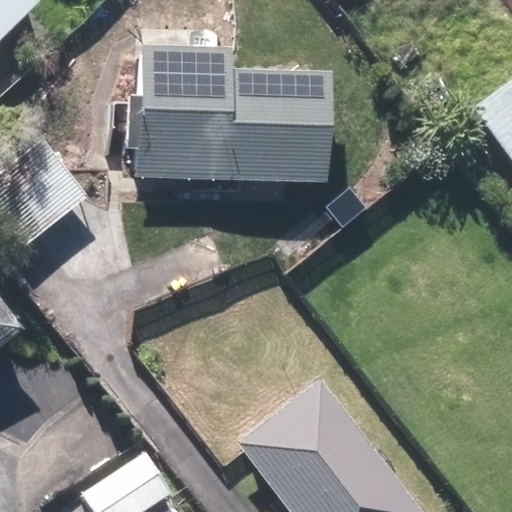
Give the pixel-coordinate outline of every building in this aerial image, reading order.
[(0,0),(0,33),(29,5),(23,0),(0,0)] [(130,53),(126,183),(316,188),(318,81),(217,78),(218,55),(130,53)] [(511,74),(462,113),(511,177),(511,74)] [(76,200),(30,140),(0,162),(0,222),(17,245),(76,200)] [(0,342),(9,335),(0,323),(0,342)] [(407,511),(311,386),(231,447),(280,511),(407,511)] [(93,511),(139,511),(169,493),(144,456),(83,496),(93,511)]
